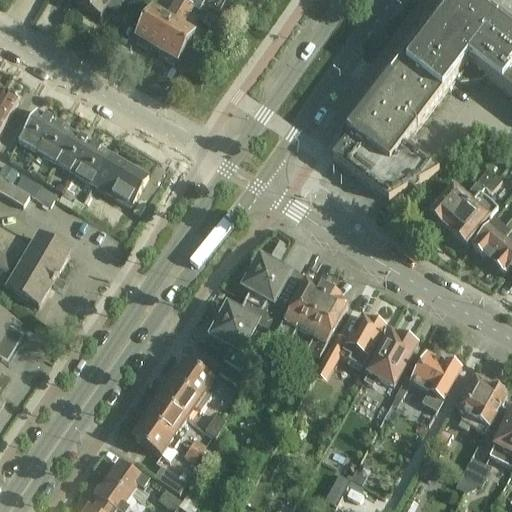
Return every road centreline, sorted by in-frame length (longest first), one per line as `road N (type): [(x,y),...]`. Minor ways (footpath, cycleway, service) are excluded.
road 1 (secondary): [(225,168),(0,508)]
road 2 (secondary): [(21,511),(255,187)]
road 3 (tertiary): [(511,341),(255,187)]
road 4 (unclassified): [(225,168),(7,40)]
road 5 (secondary): [(255,187),(389,0)]
road 6 (secondary): [(345,0),(225,168)]
